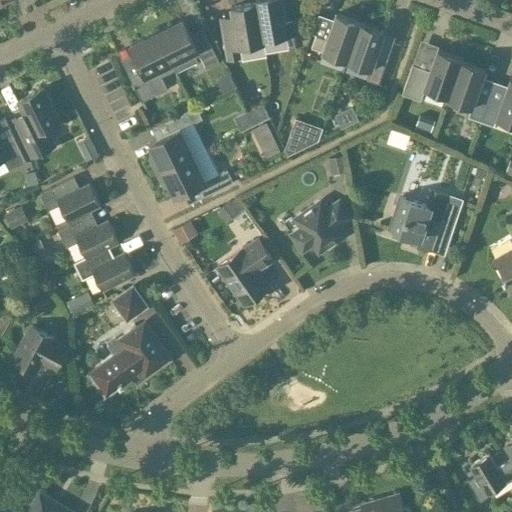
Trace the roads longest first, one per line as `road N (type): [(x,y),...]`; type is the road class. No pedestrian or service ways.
road 1 (residential): [(237,353),(171,256),(56,30)]
road 2 (unclassified): [(511,372),(435,418),(378,440),(306,458),(204,468)]
road 3 (residential): [(511,354),(448,289),(370,279),(237,353)]
road 4 (unclassified): [(148,459),(92,449),(0,412)]
road 5 (residential): [(237,353),(170,410),(148,459)]
